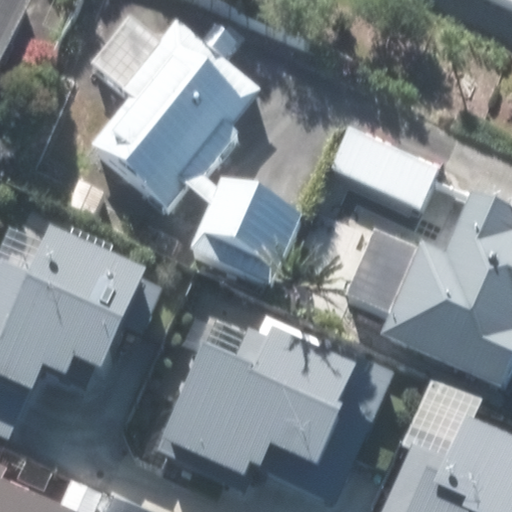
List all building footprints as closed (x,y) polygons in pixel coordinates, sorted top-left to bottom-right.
[(511,0),(444,0),(511,31),(511,0)] [(0,8),(0,67),(22,18),(0,8)] [(264,301),(296,231),(217,195),(212,205),(199,190),(237,143),(226,133),(248,104),(169,39),(83,162),(163,226),(187,207),(201,223),(183,260),(264,301)] [(436,186),(342,143),(304,225),(269,301),(327,330),(491,406),(511,359),(511,221),(472,203),(455,240),(419,223),(436,186)] [(0,456),(4,459),(30,400),(52,410),(59,393),(86,405),(131,303),(0,245),(0,456)] [(322,434),(340,396),(375,413),(387,388),(314,353),(302,377),(210,332),(143,470),(229,511),(237,511),(253,479),(299,501),(329,438),(322,434)] [(511,511),(511,470),(453,444),(440,473),(407,458),(382,511),(511,511)] [(0,478),(0,511),(27,511),(23,510),(28,500),(14,494),(9,506),(0,501),(0,489),(4,481),(0,478)]
